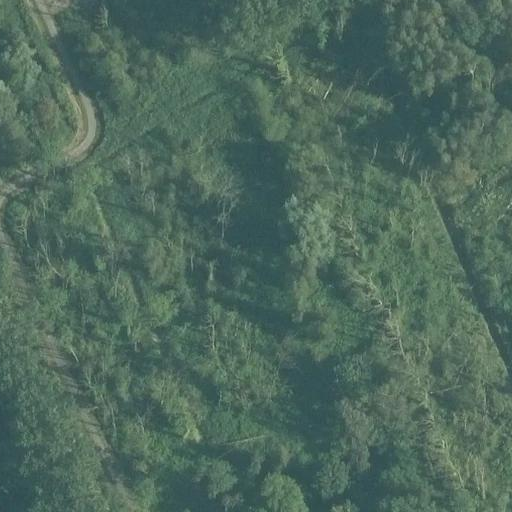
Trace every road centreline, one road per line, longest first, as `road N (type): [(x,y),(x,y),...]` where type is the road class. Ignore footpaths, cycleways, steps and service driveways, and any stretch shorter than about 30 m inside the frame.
road 1 (unknown): [(118,511),(0,261)]
road 2 (unknown): [(0,184),(73,145),(83,130),(22,0)]
